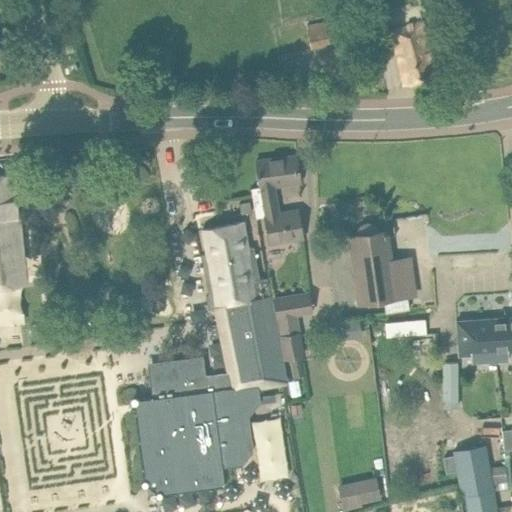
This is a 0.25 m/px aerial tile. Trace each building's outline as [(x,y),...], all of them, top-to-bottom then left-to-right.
[(339,41),(335,19),(308,24),(313,46),(339,41)] [(388,33),(404,85),(435,76),(419,23),(388,33)] [(256,160),(258,180),(261,202),(276,200),(273,187),(298,184),(298,175),(283,150),(256,160)] [(0,224),(19,223),(14,173),(0,174),(0,224)] [(278,214),(276,200),(261,202),(267,244),(302,238),(297,211),(278,214)] [(242,221),(202,229),(207,253),(201,254),(205,276),(210,275),(213,294),(205,295),(208,309),(216,307),(268,297),(265,278),(261,279),(254,246),(248,247),(242,221)] [(0,285),(25,283),(19,223),(0,224),(0,285)] [(358,303),(396,297),(387,231),(349,237),(358,303)] [(265,278),(268,297),(281,383),(285,383),(281,359),(302,355),(298,333),(294,334),(291,314),(311,311),(308,293),(271,299),(267,277),(265,278)] [(201,358),(148,363),(153,397),(134,400),(144,482),(158,493),(178,491),(223,485),(223,483),(235,481),(233,464),(240,463),(250,450),(247,425),(249,425),(248,413),(246,413),(245,405),(249,400),(259,398),(257,386),(281,383),(268,297),(216,307),(229,373),(203,376),(201,358)] [(511,316),(492,317),(496,361),(509,360),(508,353),(511,352),(511,316)] [(496,361),(492,317),(456,319),(458,356),(471,355),(472,362),(496,361)] [(427,318),(386,319),(386,334),(427,333),(427,318)] [(300,403),(290,405),(291,413),(301,411),(300,403)] [(485,446),(454,452),(462,497),(463,497),(465,511),(498,511),(497,507),(493,490),(485,446)] [(378,475),(339,483),(344,508),(383,500),(378,475)]
